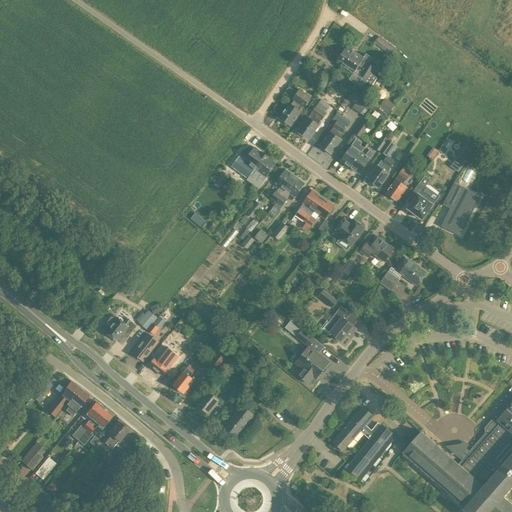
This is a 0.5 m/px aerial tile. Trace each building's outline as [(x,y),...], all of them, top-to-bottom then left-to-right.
[(389,57),(394,49),(378,38),(374,43),(387,53),(386,55),(389,57)] [(346,47),(341,55),(375,77),(379,70),(375,68),(374,68),(368,64),(372,58),(366,54),(363,58),(346,47)] [(377,78),(375,77),(341,55),(336,63),(353,74),(355,72),(366,79),(365,82),(371,86),(377,78)] [(327,81),(331,75),(326,71),(321,77),(327,81)] [(289,104),(278,117),(290,126),(300,112),(299,111),(303,107),(304,108),(311,98),(299,89),(292,99),(294,101),(291,105),(289,104)] [(390,108),(396,98),(386,92),(380,101),(390,108)] [(311,113),(312,114),(308,118),(307,117),(297,131),(309,139),(318,126),(318,125),(327,114),(325,112),(330,106),(321,100),(311,113)] [(364,116),(371,105),(365,101),(358,112),(364,116)] [(384,118),(387,114),(373,104),(371,108),(384,118)] [(333,127),(333,128),(330,132),(329,132),(319,146),(331,154),(341,140),(340,139),(343,134),(342,134),(347,127),(342,124),(346,119),(337,113),(333,120),(336,122),(333,127)] [(360,137),(366,128),(360,125),(354,133),(360,137)] [(339,161),(349,167),(360,153),(363,149),(358,145),(360,143),(355,139),(350,146),(350,145),(339,161)] [(375,148),(380,152),(386,143),(381,139),(375,148)] [(394,144),(388,141),(386,143),(381,152),(386,155),(394,144)] [(465,147),(456,161),(464,166),(474,153),(465,147)] [(237,183),(242,187),(265,155),(254,148),(244,161),(251,166),(246,172),(246,171),(242,175),(237,183)] [(364,156),(360,153),(349,167),(358,174),(369,159),(368,159),(372,153),(368,150),(364,156)] [(265,155),(242,187),(243,187),(241,191),(245,194),(256,179),(255,178),(260,172),(265,177),(275,163),(265,155)] [(394,162),(386,156),(377,166),(367,180),(378,188),(388,175),(389,174),(390,167),(394,162)] [(396,201),(406,188),(402,185),(410,173),(403,168),(396,178),(385,193),(396,201)] [(276,184),(280,187),(277,192),(271,200),(275,203),(294,177),(285,170),(276,184)] [(294,177),(275,203),(276,203),(268,214),(274,218),(287,200),(287,199),(290,194),(295,197),(304,184),(294,177)] [(453,202),(441,227),(459,236),(473,207),(467,204),(471,197),(464,193),(466,189),(454,183),(446,199),(453,202)] [(423,219),(432,206),(433,206),(433,205),(435,202),(421,191),(423,188),(418,184),(409,196),(414,200),(408,209),(408,208),(407,209),(408,210),(408,209),(413,213),(417,216),(422,219),(422,220),(423,219)] [(304,203),(309,207),(306,212),(297,225),(302,228),(323,198),(312,191),(304,203)] [(307,232),(316,219),(320,214),(326,218),(334,206),(323,198),(302,228),(307,232)] [(247,215),(252,219),(262,206),(256,202),(247,215)] [(190,219),(200,227),(205,221),(196,213),(190,219)] [(240,222),(245,225),(250,219),(245,215),(240,222)] [(251,232),(258,223),(254,219),(246,228),(247,229),(240,238),(243,241),(250,231),(251,232)] [(350,223),(344,219),(334,233),(340,237),(351,246),(364,228),(352,220),(350,223)] [(331,223),(326,220),(319,229),(323,233),(331,223)] [(272,235),(279,241),(289,228),(281,223),(272,235)] [(262,244),(268,236),(261,230),(254,238),(262,244)] [(378,238),(373,245),(368,241),(360,251),(369,257),(372,252),(385,261),(393,249),(378,238)] [(255,257),(260,261),(268,251),(262,247),(255,257)] [(426,273),(404,257),(395,270),(391,268),(380,283),(391,290),(402,275),(416,286),(426,273)] [(342,271),(349,276),(357,265),(351,260),(342,271)] [(332,274),(328,273),(325,274),(323,278),(325,281),(329,283),(332,281),(333,277),(332,274)] [(331,306),(336,300),(323,289),(318,295),(331,306)] [(153,305),(151,306),(154,314),(163,310),(160,303),(153,305)] [(353,333),(357,329),(353,326),(358,320),(341,307),(328,322),(327,321),(321,329),(330,336),(331,334),(342,343),(347,336),(351,339),(355,335),(353,333)] [(214,325),(220,318),(210,310),(204,318),(214,325)] [(148,311),(138,323),(147,331),(157,318),(148,311)] [(110,327),(106,332),(117,341),(124,332),(129,337),(138,326),(130,320),(126,325),(117,318),(116,320),(114,318),(112,318),(108,323),(108,325),(110,327)] [(148,330),(154,335),(159,329),(153,324),(148,330)] [(316,379),(329,363),(317,353),(323,346),(302,329),(296,337),(309,347),(295,363),(302,368),(297,375),(308,384),(313,377),(316,379)] [(132,353),(143,361),(158,342),(147,334),(132,353)] [(208,366),(216,371),(225,360),(217,354),(208,366)] [(155,358),(149,366),(152,368),(151,369),(159,374),(162,376),(168,369),(165,367),(169,361),(162,355),(158,361),(155,358)] [(186,368),(172,385),(177,389),(177,391),(180,393),(182,393),(183,394),(193,381),(189,378),(192,373),(186,368)] [(462,460),(458,465),(445,454),(421,432),(413,441),(403,452),(463,505),(465,507),(463,510),(465,511),(466,511),(511,511),(511,378),(509,381),(511,383),(511,402),(495,422),(492,419),(485,428),(485,434),(477,443),(470,451),(464,446),(458,452),(459,458),(462,460)] [(53,416),(67,399),(68,401),(79,387),(70,380),(64,388),(46,410),(53,416)] [(227,396),(233,400),(242,388),(236,383),(234,386),(230,383),(226,388),(230,391),(227,396)] [(43,384),(32,398),(38,402),(49,388),(43,384)] [(67,406),(64,409),(72,415),(88,395),(79,387),(68,401),(65,404),(67,406)] [(215,397),(219,392),(213,387),(197,406),(208,414),(219,401),(215,397)] [(73,435),(78,440),(103,409),(100,406),(100,405),(98,403),(96,404),(94,402),(85,413),(90,417),(83,427),(81,425),(73,435)] [(224,427),(237,437),(254,415),(241,405),(224,427)] [(363,407),(333,442),(343,451),(360,431),(369,440),(349,465),(347,463),(344,467),(346,469),(357,477),(358,476),(361,479),(394,437),(391,434),(392,433),(381,425),(374,433),(373,435),(364,427),(366,425),(373,416),(363,407)] [(106,412),(103,409),(78,440),(83,444),(92,434),(90,433),(98,423),(102,427),(111,416),(110,414),(110,413),(108,411),(106,412)] [(118,420),(102,441),(110,448),(116,440),(118,442),(128,429),(121,424),(122,423),(118,420)] [(36,443),(21,462),(27,467),(34,472),(44,459),(38,454),(43,449),(36,443)] [(50,457),(37,473),(44,479),(57,463),(50,457)] [(118,457),(110,467),(116,471),(124,461),(118,457)] [(59,487),(52,481),(46,489),(54,494),(59,487)]
